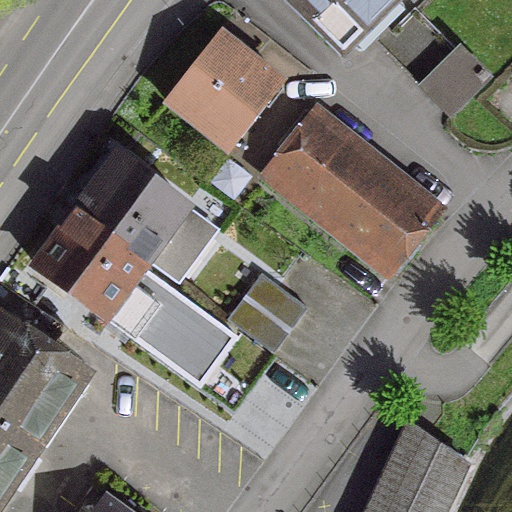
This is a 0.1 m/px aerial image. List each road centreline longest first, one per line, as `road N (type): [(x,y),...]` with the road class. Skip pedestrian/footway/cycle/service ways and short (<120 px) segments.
road 1 (residential): [(511,220),(451,279),(277,511)]
road 2 (tertiary): [(0,135),(96,0)]
